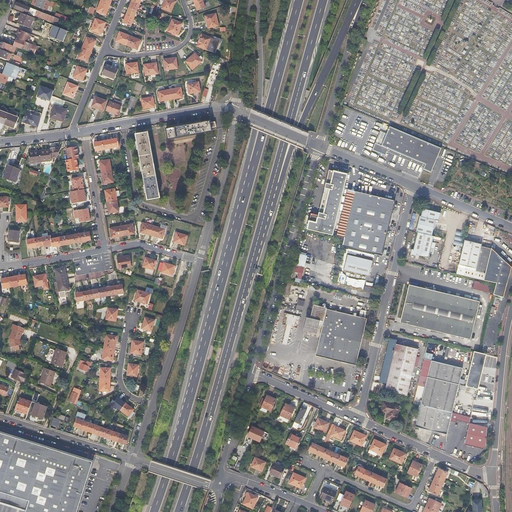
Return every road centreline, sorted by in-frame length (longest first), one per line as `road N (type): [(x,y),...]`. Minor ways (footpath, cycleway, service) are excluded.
road 1 (trunk): [(299,0),(195,379)]
road 2 (trunk): [(258,0),(259,105),(195,379)]
road 3 (secondary): [(238,308),(289,154),(356,10)]
road 4 (trunk): [(238,308),(324,0)]
road 5 (unclassified): [(356,419),(412,186)]
road 6 (tertiary): [(249,372),(316,146)]
road 7 (trunk): [(178,511),(238,308)]
road 8 (residential): [(306,503),(322,469),(411,509),(435,455)]
road 9 (residential): [(511,307),(492,480)]
road 10 (tertiary): [(232,111),(199,262)]
road 11 (residential): [(232,111),(214,106),(82,131)]
road 12 (tertiary): [(199,262),(153,406)]
road 13 (tertiary): [(316,146),(356,10)]
road 14 (residential): [(133,460),(0,417)]
road 15 (trunk): [(195,379),(153,511)]
road 16 (residential): [(103,50),(133,56),(179,46),(189,30),(182,0)]
road 17 (residential): [(82,131),(103,250)]
